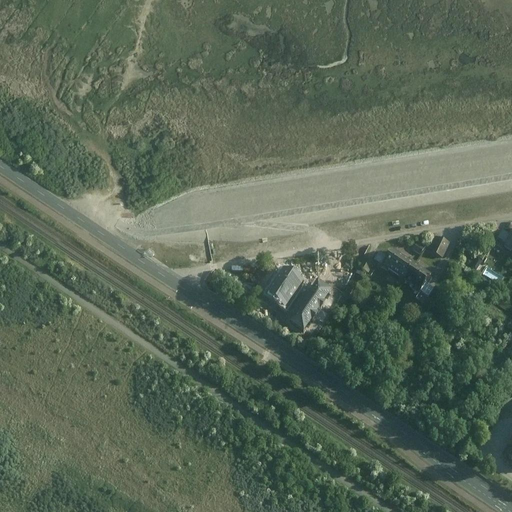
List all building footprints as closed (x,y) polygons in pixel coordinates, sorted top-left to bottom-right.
[(436,237),(430,251),(444,257),(450,243),(436,237)] [(420,242),(415,249),(422,254),(428,247),(420,242)] [(388,271),(399,277),(409,260),(400,255),(391,249),(379,268),(387,273),(388,271)] [(360,269),(372,273),(376,261),(365,257),(360,269)] [(418,266),(409,260),(399,277),(420,291),(426,283),(431,274),(418,266)] [(346,263),(341,273),(347,276),(352,266),(346,263)] [(296,275),(287,269),(267,296),(280,306),(277,310),(285,316),(294,305),(289,302),(304,281),(296,275)] [(426,283),(420,291),(416,298),(424,303),(434,288),(426,283)] [(321,314),(314,325),(323,330),(330,320),(321,314)]
